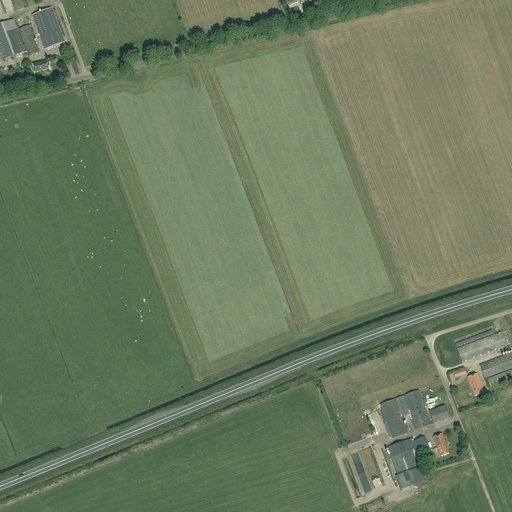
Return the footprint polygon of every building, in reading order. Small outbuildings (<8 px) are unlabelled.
[(50,7),(31,14),(43,47),(62,41),(50,7)] [(30,29),(35,27),(33,22),(28,24),(29,26),(20,29),(25,44),(23,45),(14,20),(0,24),(0,54),(2,60),(27,51),(29,55),(39,52),(32,33),(30,29)] [(46,61),(34,64),(36,72),(48,69),(46,61)] [(507,346),(502,332),(457,349),(462,363),(507,346)] [(511,353),(480,365),(485,379),(509,370),(511,368),(511,353)] [(484,393),(477,374),(468,377),(475,397),(484,393)] [(380,404),(386,420),(384,421),(385,423),(384,423),(389,438),(392,437),(393,439),(407,434),(401,417),(411,414),(416,430),(431,425),(419,391),(380,404)] [(445,404),(429,408),(433,421),(449,417),(445,404)] [(442,434),(433,437),(437,448),(435,449),(436,453),(439,452),(440,457),(449,453),(442,434)] [(429,450),(425,437),(412,442),(417,455),(429,450)] [(388,448),(389,451),(398,476),(397,477),(401,489),(424,481),(419,469),(418,469),(409,444),(411,443),(409,440),(388,448)] [(379,466),(384,465),(379,446),(374,447),(379,466)] [(388,496),(368,505),(370,511),(390,502),(388,496)]
